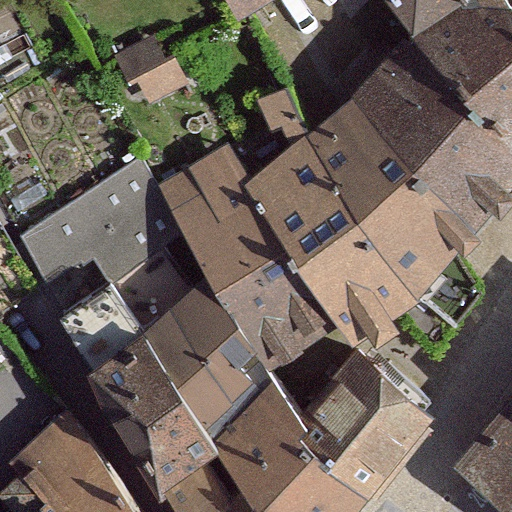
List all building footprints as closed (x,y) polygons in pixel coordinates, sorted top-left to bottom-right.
[(112,279),(79,303),(209,511),(361,511),(390,477),(450,393),(379,331),(442,278),(498,219),(511,202),(511,0),(246,0),(256,19),(285,0),(400,0),(428,28),(270,153),(216,95),(154,137),(229,259),(163,310),(133,264),(112,279)] [(153,95),(191,76),(167,26),(128,45),(153,95)] [(136,152),(26,226),(48,274),(90,247),(112,279),(133,264),(190,223),(136,152)] [(50,496),(62,511),(144,511),(67,402),(6,455),(50,496)] [(511,406),(467,460),(511,497),(511,406)] [(62,511),(50,496),(29,511),(62,511)]
